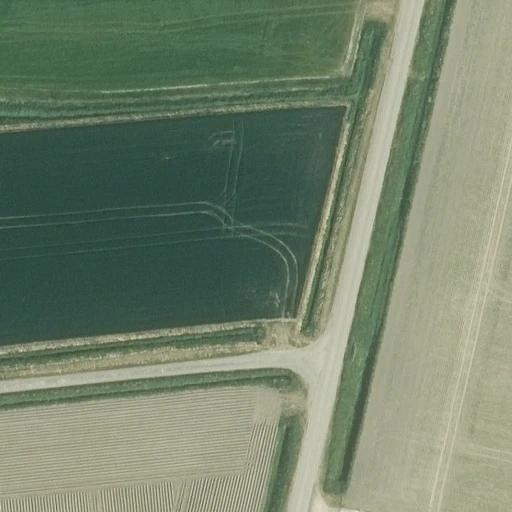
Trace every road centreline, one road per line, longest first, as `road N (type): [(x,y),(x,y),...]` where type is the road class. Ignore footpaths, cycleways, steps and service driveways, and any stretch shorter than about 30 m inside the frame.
road 1 (unclassified): [(331,352),(411,0)]
road 2 (unclassified): [(0,388),(331,352)]
road 3 (unclassified): [(300,511),(331,352)]
